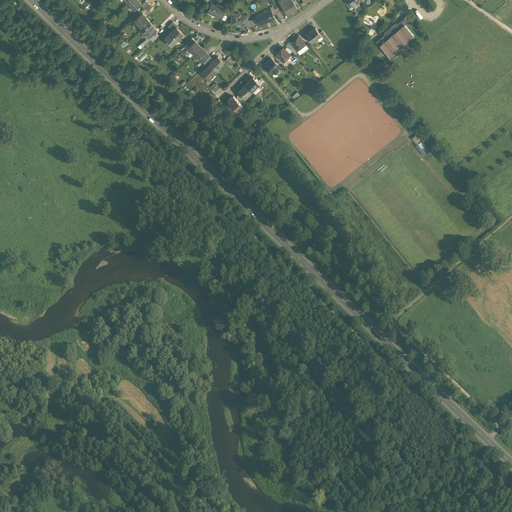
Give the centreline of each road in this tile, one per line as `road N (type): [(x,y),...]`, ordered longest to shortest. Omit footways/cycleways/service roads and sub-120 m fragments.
road 1 (track): [(469,452),(391,365),(10,0)]
road 2 (secondary): [(487,440),(32,0)]
road 3 (track): [(70,0),(500,427)]
road 4 (track): [(511,219),(391,321)]
road 5 (residential): [(294,24),(232,39),(195,25),(165,0)]
